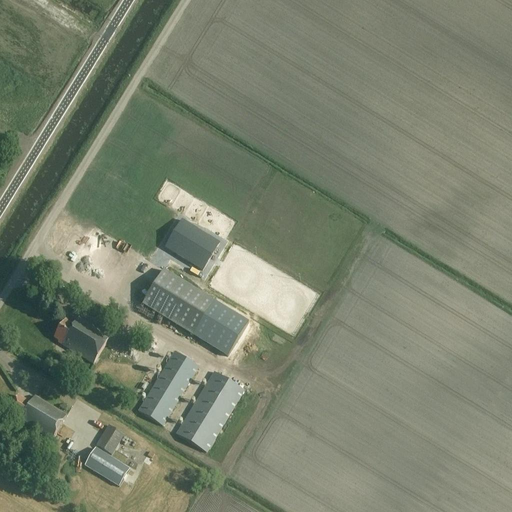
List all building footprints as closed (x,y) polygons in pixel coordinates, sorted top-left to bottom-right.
[(180,223),(163,250),(201,273),(217,245),(180,223)] [(123,274),(131,259),(122,254),(114,268),(123,274)] [(141,307),(193,338),(214,304),(162,273),(141,307)] [(111,337),(79,318),(74,326),(66,320),(54,339),(59,342),(58,344),(94,365),(111,337)] [(260,352),(266,346),(262,343),(256,349),(260,352)] [(153,347),(146,351),(155,364),(165,357),(160,349),(156,352),(153,347)] [(163,429),(199,369),(173,354),(138,414),(163,429)] [(207,455),(245,394),(214,375),(176,436),(207,455)] [(67,417),(35,397),(31,405),(19,397),(9,413),(17,417),(16,419),(52,441),(67,417)] [(100,442),(97,447),(101,450),(107,453),(112,456),(116,451),(124,437),(110,429),(109,428),(106,433),(101,441),(100,442)] [(122,489),(132,471),(111,458),(106,455),(100,451),(96,449),(85,467),(89,469),(90,469),(95,473),(100,476),(121,489),(122,489)]
